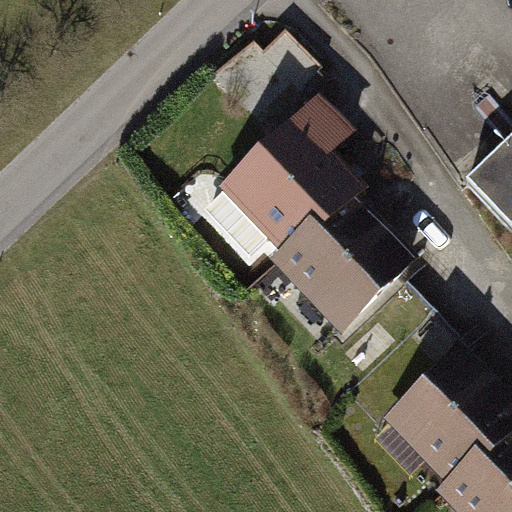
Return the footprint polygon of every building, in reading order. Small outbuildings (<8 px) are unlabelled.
[(279,253),(291,266),(361,199),(369,191),(347,168),(368,147),(325,103),(226,198),(234,208),(216,226),(260,271),(279,253)] [(511,158),(483,186),(511,217),(511,158)] [(347,346),(428,268),(361,199),(291,266),(280,277),(312,310),(300,321),(328,351),(340,339),(347,346)] [(391,429),(457,497),(511,443),(511,397),(469,354),(391,429)] [(511,511),(511,443),(457,497),(446,507),(450,511),(511,511)]
